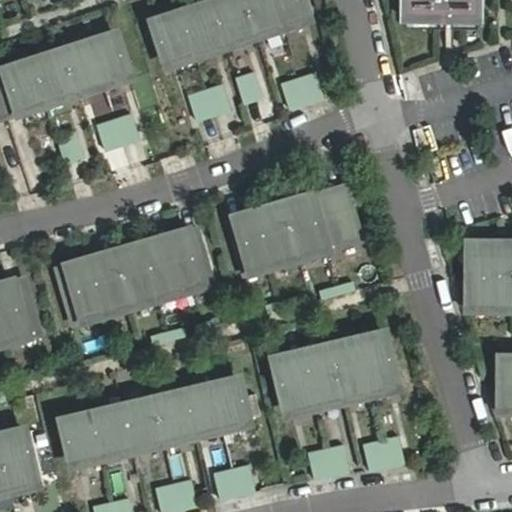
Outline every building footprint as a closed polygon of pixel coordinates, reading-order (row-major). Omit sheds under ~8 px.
[(246,0),(221,0),(213,3),(226,42),(257,32),(246,0)] [(275,0),(246,0),(257,32),(283,24),(275,0)] [(305,0),(275,0),(283,24),(310,15),(305,0)] [(482,20),(482,0),(404,0),(404,19),(482,20)] [(213,3),(182,13),(195,52),(226,42),(213,3)] [(182,13),(155,22),(168,61),(195,52),(182,13)] [(132,73),(119,33),(91,42),(104,82),(132,73)] [(91,42),(65,51),(78,91),(104,82),(91,42)] [(65,51),(34,61),(47,101),(78,91),(65,51)] [(34,61),(0,72),(0,93),(7,114),(21,109),(47,101),(34,61)] [(317,70),(300,76),(308,102),(324,97),(325,96),(317,70)] [(253,73),(236,78),(245,106),(262,100),(253,73)] [(300,76),(283,82),(291,107),(308,102),(300,76)] [(223,82),(206,88),(215,113),(232,108),(223,82)] [(206,88),(189,93),(198,119),(215,113),(206,88)] [(133,112),(116,117),(124,143),(141,137),(133,112)] [(116,117),(99,123),(107,149),(124,143),(116,117)] [(76,133),(59,138),(67,164),(84,158),(76,133)] [(360,240),(346,189),(310,199),(325,250),(360,240)] [(325,250),(310,199),(283,206),(298,258),(325,250)] [(298,258),(283,206),(257,214),(271,265),(298,258)] [(271,265),(257,214),(227,222),(242,274),(271,265)] [(215,282),(201,231),(170,239),(184,291),(215,282)] [(184,291),(170,239),(143,247),(157,298),(184,291)] [(511,307),(511,245),(473,246),(472,308),(511,307)] [(157,298),(143,247),(116,255),(130,306),(157,298)] [(130,306),(116,255),(89,262),(103,314),(130,306)] [(103,314),(89,262),(60,270),(75,321),(103,314)] [(39,333),(24,281),(0,288),(0,308),(9,341),(39,333)] [(327,307),(353,299),(349,284),(322,292),(327,307)] [(271,319),(304,309),(300,295),(267,306),(271,319)] [(0,343),(9,341),(0,308),(0,343)] [(399,387),(387,335),(359,342),(371,394),(399,387)] [(371,394),(359,342),(331,348),(343,400),(371,394)] [(343,400),(331,348),(304,354),(316,406),(343,400)] [(316,406),(304,354),(276,361),(288,413),(316,406)] [(251,421),(241,381),(213,388),(223,428),(251,421)] [(4,384),(0,384),(0,404),(8,403),(4,384)] [(223,428),(213,388),(186,394),(195,434),(223,428)] [(195,434),(186,394),(154,402),(164,442),(195,434)] [(164,442),(154,402),(123,409),(133,449),(164,442)] [(133,449),(123,409),(91,416),(101,457),(133,449)] [(101,457),(91,416),(64,423),(73,463),(101,457)] [(39,484),(27,432),(0,438),(0,445),(11,491),(39,484)] [(405,464),(399,437),(382,441),(388,468),(405,464)] [(388,468),(382,441),(364,444),(370,471),(388,468)] [(0,493),(11,491),(0,445),(0,493)] [(350,472),(344,445),(326,449),(333,476),(350,472)] [(333,476),(326,449),(309,453),(315,480),(333,476)] [(256,492),(250,465),(232,469),(239,496),(256,492)] [(239,496),(232,469),(215,474),(221,500),(239,496)] [(198,507),(192,480),(174,485),(180,511),(198,507)] [(176,511),(180,511),(174,485),(156,489),(161,511),(176,511)] [(0,509),(14,506),(11,491),(0,493),(0,509)] [(132,511),(129,499),(112,503),(114,511),(132,511)] [(114,511),(112,503),(94,507),(95,511),(114,511)]
